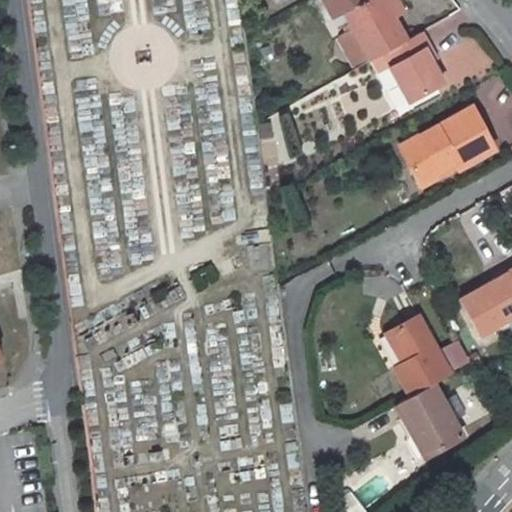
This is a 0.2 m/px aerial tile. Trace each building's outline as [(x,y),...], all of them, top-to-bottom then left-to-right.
[(323,0),(334,19),(342,15),(369,63),(389,52),(407,42),(396,21),(384,0),(368,0),(367,1),(366,0),(323,0)] [(397,0),(384,0),(396,21),(405,16),(397,0)] [(389,69),(408,104),(442,85),(423,50),(428,48),(421,34),(407,42),(389,52),(395,66),(389,69)] [(473,109),(401,149),(422,187),(457,168),(458,170),(495,150),(473,109)] [(511,270),(460,299),(481,336),(511,318),(511,270)] [(450,375),(417,316),(389,332),(406,363),(395,369),(410,398),(432,385),(450,375)] [(451,367),(465,362),(457,341),(444,345),(451,367)] [(396,405),(425,457),(461,436),(432,385),(410,398),(396,405)]
